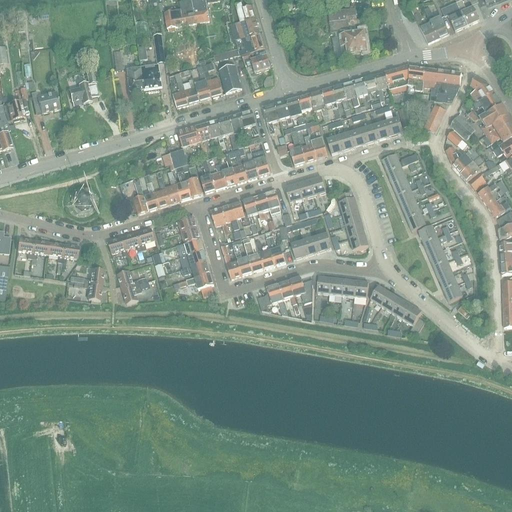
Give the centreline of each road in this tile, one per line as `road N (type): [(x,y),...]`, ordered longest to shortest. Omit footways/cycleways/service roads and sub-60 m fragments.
road 1 (residential): [(471,47),(471,72),(438,142),(443,164),(482,211),(493,238),(499,342),(488,355)]
road 2 (track): [(0,409),(144,406),(249,477),(243,511)]
road 3 (residential): [(0,178),(254,103)]
road 4 (residential): [(198,208),(224,292),(319,266),(383,264)]
road 5 (residential): [(488,355),(383,264)]
road 6 (residential): [(289,92),(415,57)]
